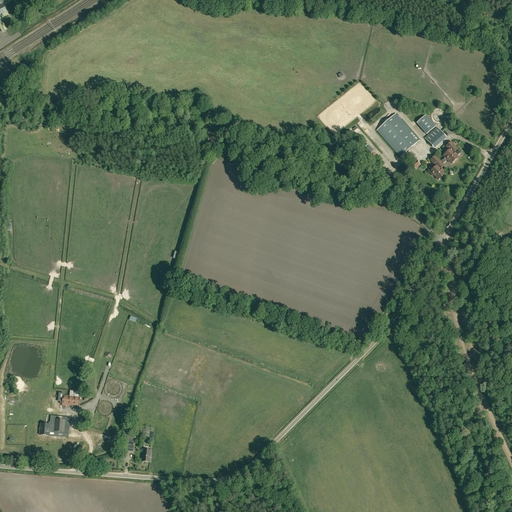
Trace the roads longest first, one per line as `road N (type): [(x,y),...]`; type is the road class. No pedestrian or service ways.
road 1 (unclassified): [(0,466),(205,481),(243,470),(392,320),(511,123)]
road 2 (track): [(448,228),(461,343),(511,460)]
road 3 (track): [(0,76),(114,0)]
